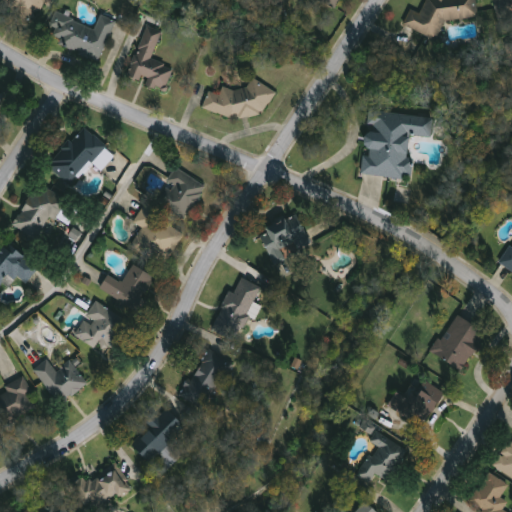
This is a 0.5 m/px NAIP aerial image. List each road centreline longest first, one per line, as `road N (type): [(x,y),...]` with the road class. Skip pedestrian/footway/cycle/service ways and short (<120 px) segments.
road 1 (residential): [(417,511),(511,377),(498,296),(380,220),(0,52)]
road 2 (residential): [(0,489),(112,418),(153,373),(264,170),(377,0)]
